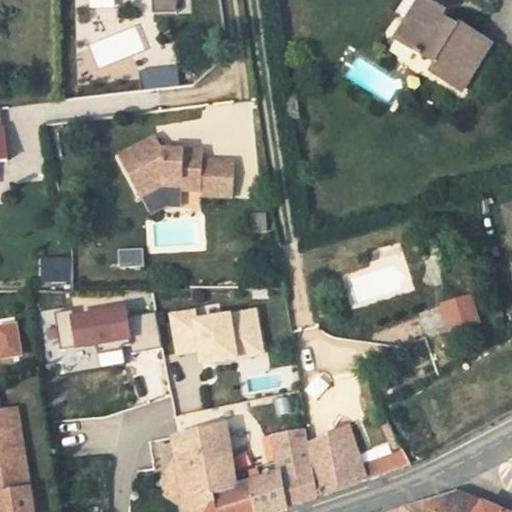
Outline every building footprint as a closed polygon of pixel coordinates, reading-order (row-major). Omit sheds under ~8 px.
[(150,0),(151,10),(175,8),(174,0),(150,0)] [(437,64),(431,75),(463,95),(489,49),(475,41),(477,36),(463,28),(461,32),(442,22),(447,15),(421,0),(405,0),(396,15),(406,21),(396,40),(414,50),(412,55),(420,59),(422,55),(437,64)] [(175,8),(151,10),(152,17),(175,16),(175,8)] [(155,71),(157,84),(170,82),(168,69),(155,71)] [(307,117),(304,95),(291,98),(292,118),(307,117)] [(0,159),(13,158),(9,127),(0,128),(0,159)] [(123,152),(146,193),(167,182),(187,182),(187,186),(206,186),(206,191),(237,192),(237,155),(206,155),(206,146),(167,145),(160,132),(123,152)] [(118,251),(119,269),(146,267),(145,249),(118,251)] [(41,287),(74,286),(72,258),(40,259),(41,287)] [(470,295),(444,303),(452,330),(478,321),(470,295)] [(129,309),(75,318),(79,351),(136,344),(129,309)] [(197,310),(170,316),(178,357),(202,354),(205,367),(268,357),(257,310),(200,321),(197,310)] [(306,385),(317,398),(330,388),(319,374),(306,385)] [(0,410),(0,511),(35,511),(20,407),(2,410),(0,410)] [(185,511),(262,511),(255,483),(236,489),(227,425),(175,436),(178,453),(167,469),(180,477),(184,502),(185,511)] [(305,432),(274,438),(277,459),(281,475),(255,483),(262,511),(279,511),(365,483),(361,469),(348,426),(307,444),(305,432)] [(405,454),(361,469),(365,483),(412,467),(405,454)] [(180,477),(167,469),(164,475),(166,491),(184,502),(180,477)] [(507,511),(464,494),(438,511),(507,511)]
